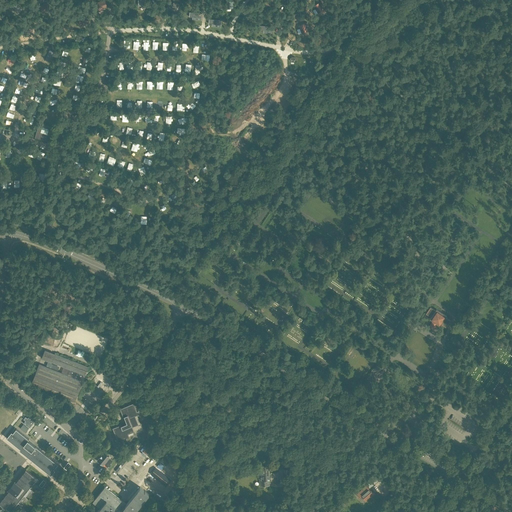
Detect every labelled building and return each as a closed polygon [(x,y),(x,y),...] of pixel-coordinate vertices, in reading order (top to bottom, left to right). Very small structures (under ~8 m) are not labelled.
[(22,8),(15,1),(10,7),(18,14),(22,8)] [(104,1),(97,3),(99,10),(106,7),(104,1)] [(321,1),(313,7),(315,9),(318,13),(323,10),(322,8),(324,6),(321,1)] [(180,4),(174,2),(173,3),(171,4),(170,7),(172,7),(172,8),(178,10),(180,4)] [(49,3),(40,5),(41,13),(51,11),(49,3)] [(307,22),(298,25),(299,29),(300,28),(301,33),(307,31),(307,29),(309,28),(307,22)] [(49,49),(46,55),(52,58),(55,52),(49,49)] [(38,125),(34,139),(38,140),(47,142),(49,142),(53,129),(38,125)] [(435,310),(430,307),(426,314),(431,317),(430,319),(433,321),(431,323),(435,326),(437,324),(440,326),(441,324),(446,327),(450,321),(445,317),(446,316),(436,309),(435,310)] [(82,381),(86,372),(88,367),(45,350),(41,358),(52,362),(64,367),(61,372),(57,371),(45,366),(39,364),(31,384),(75,402),(79,390),(83,381),(82,381)] [(121,425),(113,428),(118,442),(126,438),(127,440),(130,439),(128,434),(134,432),(135,434),(135,433),(133,427),(141,424),(139,425),(135,416),(140,414),(138,410),(137,411),(134,403),(120,408),(123,417),(125,416),(126,419),(125,420),(127,423),(124,424),(125,425),(122,426),(121,425)] [(25,421),(23,423),(29,428),(35,420),(29,416),(28,418),(26,416),(24,419),(25,421)] [(25,454),(51,475),(55,470),(54,468),(58,464),(28,439),(29,438),(16,428),(13,432),(11,431),(7,437),(21,449),(22,447),(27,451),(25,454)] [(211,458),(219,457),(218,449),(210,449),(211,458)] [(112,464),(110,463),(112,460),(109,458),(109,457),(104,452),(98,460),(103,464),(104,463),(108,466),(109,467),(112,464)] [(259,475),(260,486),(269,485),(268,466),(262,466),(262,475),(259,475)] [(156,467),(151,474),(166,484),(171,477),(156,467)] [(11,485),(12,486),(0,501),(0,503),(10,511),(18,503),(20,504),(18,503),(24,496),(27,498),(24,495),(30,489),(31,490),(32,489),(30,488),(37,479),(38,480),(39,479),(26,469),(12,486),(11,485)] [(373,476),(366,483),(370,487),(377,480),(373,476)] [(96,511),(134,511),(149,494),(140,487),(127,504),(105,486),(93,502),(100,508),(96,511)] [(371,495),(371,496),(374,494),(373,493),(375,491),(371,487),(369,489),(367,487),(358,495),(363,502),(365,500),(366,500),(371,495)] [(283,499),(279,502),(284,508),(288,505),(283,499)]
